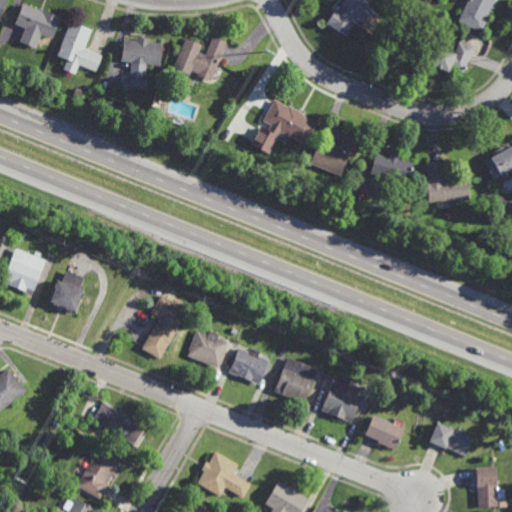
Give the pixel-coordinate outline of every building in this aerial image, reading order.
[(367,0),(366,3),(383,15),(376,26),(371,34),(362,27),(359,27),(353,23),(344,35),(324,22),(334,7),(335,8),(340,0),(367,0)] [(414,9),(408,4),(411,0),(417,4),(414,9)] [(493,0),(488,13),(489,14),(480,31),(457,20),(466,0),(493,0)] [(53,36),(40,32),(35,46),(20,40),(25,26),(14,22),(21,1),(60,15),(53,36)] [(408,24),(402,20),(407,12),(414,16),(408,24)] [(95,70),(78,64),(74,73),(63,68),(67,58),(56,54),(70,19),(91,27),(84,47),(102,54),(95,70)] [(484,54),(472,49),(462,71),(449,66),(447,71),(425,61),(433,44),(434,45),(438,37),(447,41),(444,48),(453,52),(458,41),(459,41),(464,29),(490,41),(484,54)] [(150,40),(163,42),(160,64),(146,62),(145,72),(147,73),(146,88),(128,86),(130,71),(131,61),(120,59),(123,37),(136,39),(137,35),(150,37),(150,40)] [(208,80),(194,74),(195,72),(188,69),(187,73),(171,67),(183,36),(198,43),(196,50),(203,53),(210,35),(224,41),(208,80)] [(80,96),(73,93),(76,86),(83,88),(80,96)] [(159,107),(151,105),(156,86),(164,89),(159,107)] [(286,106),(287,104),(303,113),(302,115),(316,122),(304,144),(289,136),(285,142),(265,131),(269,124),(261,120),(273,98),(286,106)] [(183,126),(171,122),(174,114),(186,118),(183,126)] [(353,157),(347,155),(339,175),(308,163),(316,139),(325,143),(325,140),(339,145),(344,132),(360,139),(353,157)] [(511,176),(502,181),(499,175),(493,178),(483,160),(492,155),(490,151),(506,142),(507,145),(511,142),(511,176)] [(398,158),(413,162),(408,182),(368,173),(373,152),(386,155),(387,151),(399,154),(398,158)] [(445,180),(467,179),(467,200),(427,202),(426,188),(425,188),(424,161),(445,160),(445,180)] [(25,223),(18,220),(21,215),(27,218),(25,223)] [(33,255),(35,250),(40,253),(39,256),(46,259),(31,294),(1,282),(15,247),(33,255)] [(504,264),(502,256),(509,254),(511,263),(504,264)] [(76,313),(47,302),(56,279),(85,290),(76,313)] [(188,310),(159,359),(140,348),(159,317),(150,312),(161,294),(188,310)] [(235,334),(230,331),(232,326),(238,328),(235,334)] [(206,333),(208,329),(218,333),(216,337),(228,342),(217,368),(185,355),(196,329),(206,333)] [(247,351),(249,347),(259,351),(257,354),(269,359),(258,384),(227,372),(238,347),(247,351)] [(302,403),(273,391),(287,357),(316,369),(302,403)] [(384,369),(377,366),(379,361),(386,364),(384,369)] [(0,409),(0,374),(8,368),(25,390),(0,409)] [(364,387),(350,422),(320,410),(333,376),(364,387)] [(113,414),(125,422),(127,419),(132,422),(133,420),(147,429),(135,447),(91,419),(102,401),(115,410),(113,414)] [(394,452),(375,444),(376,442),(363,436),(371,416),(404,430),(394,452)] [(463,457),(444,449),(444,450),(427,443),(436,423),(471,438),(463,457)] [(114,477),(111,476),(110,477),(114,479),(109,487),(106,485),(98,498),(76,484),(97,448),(123,463),(114,477)] [(237,464),(232,473),(249,484),(241,498),(223,487),(218,496),(196,483),(203,471),(200,469),(205,461),(207,462),(214,450),(237,464)] [(495,491),(503,490),(503,500),(495,500),(496,508),(477,508),(476,470),(494,469),(495,491)] [(297,491),(296,492),(306,499),(298,511),(267,511),(270,508),(263,504),(277,481),(288,487),(289,485),(297,491)] [(93,507),(90,511),(65,511),(67,509),(62,506),(67,497),(73,501),(76,497),(93,507)] [(183,511),(191,500),(211,511),(183,511)]
